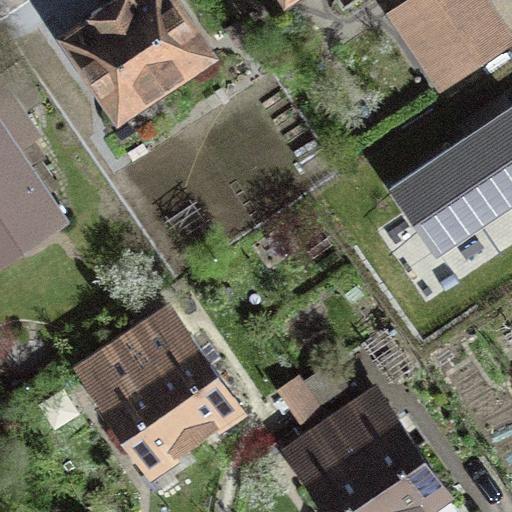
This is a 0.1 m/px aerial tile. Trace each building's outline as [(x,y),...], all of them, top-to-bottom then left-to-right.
[(177,0),(112,0),(62,33),(113,110),(208,47),(177,0)] [(511,38),(485,0),(442,0),(408,23),(454,90),(511,50),(511,38)] [(0,117),(0,259),(66,214),(0,117)] [(511,206),(476,153),(379,219),(434,300),(511,246),(511,206)] [(240,408),(186,325),(140,354),(194,437),(240,408)] [(194,437),(140,354),(95,383),(148,466),(194,437)] [(369,396),(335,419),(398,511),(419,511),(451,491),(397,413),(385,421),(369,396)] [(309,437),(327,463),(307,476),(331,511),(398,511),(335,419),(309,437)]
